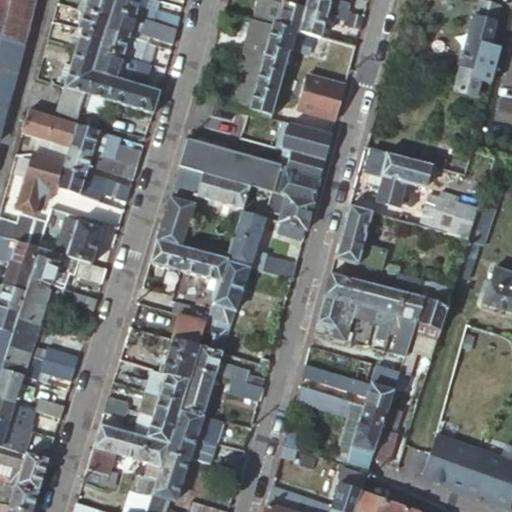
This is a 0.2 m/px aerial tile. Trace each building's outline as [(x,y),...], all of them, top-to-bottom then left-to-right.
[(0,0),(0,20),(24,27),(31,0),(0,0)] [(82,11),(107,19),(110,7),(112,0),(78,0),(76,9),(82,11)] [(112,0),(110,7),(176,28),(179,16),(156,9),(155,11),(136,5),(137,0),(112,0)] [(157,0),(137,0),(136,5),(155,11),(156,9),(157,0)] [(275,0),(256,0),(252,18),(275,24),(281,1),(275,0)] [(304,0),(303,7),(325,13),(343,18),(348,19),(348,17),(360,21),(362,14),(344,10),(346,2),(339,0),(304,0)] [(478,81),(489,83),(495,57),(485,54),(499,3),(487,0),(477,0),(469,29),(468,29),(451,89),(473,95),(478,81)] [(281,1),(275,24),(297,30),(303,7),(281,1)] [(107,19),(104,28),(127,35),(129,30),(172,44),(176,28),(110,7),(107,19)] [(303,7),(297,30),(319,36),(325,13),(303,7)] [(77,27),(81,28),(102,34),(104,28),(107,19),(82,11),(77,27)] [(347,24),(359,27),(360,21),(348,17),(348,19),(343,18),(342,22),(348,23),(347,24)] [(250,40),(244,61),(285,72),(297,30),(275,24),(252,18),(246,39),(250,40)] [(0,39),(20,44),(24,27),(0,20),(0,39)] [(81,28),(75,47),(97,53),(98,48),(102,34),(81,28)] [(102,34),(98,48),(122,55),(140,61),(146,42),(127,35),(104,28),(102,34)] [(0,119),(20,44),(0,39),(0,119)] [(140,61),(149,63),(154,44),(146,42),(140,61)] [(75,47),(69,65),(91,72),(92,70),(97,53),(75,47)] [(97,53),(92,70),(113,76),(115,77),(122,55),(98,48),(97,53)] [(115,77),(142,85),(149,63),(140,61),(122,55),(115,77)] [(238,59),(225,105),(247,111),(248,107),(274,114),(285,72),(244,61),(238,59)] [(55,109),(76,116),(80,105),(83,93),(85,93),(91,72),(69,65),(55,109)] [(91,72),(85,93),(89,94),(105,99),(113,76),(92,70),(91,72)] [(343,83),(305,73),(296,108),(334,118),(343,83)] [(105,99),(151,113),(158,90),(142,85),(115,77),(113,76),(105,99)] [(89,94),(85,93),(83,93),(80,105),(85,106),(89,94)] [(27,108),(20,132),(68,147),(69,145),(75,123),(27,108)] [(330,133),(282,120),(275,146),(283,148),(279,164),(187,138),(178,165),(249,185),(257,187),(268,190),(283,194),(310,202),(330,133)] [(69,145),(136,165),(140,151),(117,145),(119,137),(75,123),(69,145)] [(437,140),(430,163),(464,173),(470,149),(437,140)] [(63,165),(62,168),(83,175),(84,173),(87,165),(132,178),(136,165),(69,145),(68,147),(63,165)] [(422,187),(428,163),(369,147),(362,170),(367,171),(385,176),(382,185),(378,201),(396,205),(402,181),(422,187)] [(63,165),(29,155),(14,205),(32,210),(36,199),(48,190),(54,192),(55,187),(62,168),(63,165)] [(510,160),(496,155),(477,209),(466,239),(466,240),(480,244),(510,160)] [(249,185),(178,165),(175,176),(199,182),(195,196),(242,209),(243,206),(245,197),(249,185)] [(109,195),(125,200),(129,186),(84,173),(83,175),(62,168),(55,187),(106,204),(109,195)] [(385,176),(367,171),(365,181),(382,185),(385,176)] [(199,182),(175,176),(171,189),(195,196),(199,182)] [(257,187),(249,185),(245,197),(253,200),(257,187)] [(278,212),(283,194),(268,190),(263,208),(278,212)] [(466,239),(477,209),(426,193),(417,224),(466,239)] [(303,229),(310,202),(283,194),(278,212),(275,221),(276,221),(303,229)] [(192,204),(168,197),(162,219),(185,226),(192,204)] [(378,213),(346,204),(337,235),(360,242),(367,218),(376,221),(378,213)] [(89,263),(102,222),(66,211),(53,252),(89,263)] [(254,242),(262,217),(249,214),(241,211),(233,236),(254,242)] [(0,223),(0,240),(35,251),(37,247),(43,227),(15,218),(12,227),(0,223)] [(162,219),(155,240),(178,247),(185,226),(162,219)] [(300,239),(303,229),(276,221),(274,232),(300,239)] [(185,226),(178,247),(184,249),(204,255),(224,261),(224,259),(225,259),(232,238),(185,226)] [(360,242),(337,235),(331,257),(354,264),(360,242)] [(254,242),(233,236),(232,238),(225,259),(247,265),(290,277),(294,261),(264,253),(264,252),(252,249),(254,242)] [(0,240),(0,258),(8,261),(1,283),(23,289),(27,277),(35,251),(0,240)] [(155,240),(148,262),(177,271),(184,249),(178,247),(155,240)] [(455,273),(450,287),(463,291),(480,244),(466,240),(455,273)] [(35,251),(27,277),(49,284),(60,287),(64,272),(80,276),(100,283),(104,268),(89,263),(53,252),(37,247),(35,251)] [(184,249),(177,271),(197,277),(204,255),(184,249)] [(217,283),(224,261),(204,255),(197,277),(216,283),(217,283)] [(224,259),(224,261),(217,283),(216,283),(205,317),(203,323),(196,344),(219,351),(247,265),(225,259),(224,259)] [(511,270),(493,264),(480,300),(511,310),(511,270)] [(429,281),(450,287),(455,273),(434,266),(429,281)] [(361,281),(327,272),(311,331),(342,340),(349,316),(353,304),(355,305),(361,281)] [(27,277),(23,289),(21,297),(43,303),(49,284),(27,277)] [(421,297),(443,304),(450,287),(429,281),(418,278),(413,295),(421,297)] [(381,286),(361,281),(355,305),(353,304),(349,316),(371,322),(381,286)] [(1,283),(0,286),(0,306),(16,311),(21,297),(23,289),(1,283)] [(60,287),(49,284),(43,303),(55,307),(58,297),(61,288),(60,287)] [(393,315),(400,292),(381,286),(371,322),(377,324),(373,338),(384,341),(387,332),(393,315)] [(61,288),(58,297),(92,308),(95,298),(61,288)] [(408,336),(421,297),(413,295),(400,292),(393,315),(400,316),(394,335),(388,353),(402,356),(407,341),(408,336)] [(43,303),(21,297),(16,311),(15,317),(36,324),(43,303)] [(445,304),(443,304),(421,297),(408,336),(415,338),(417,332),(435,337),(445,304)] [(179,304),(176,310),(186,313),(188,306),(179,304)] [(0,306),(0,351),(4,352),(6,346),(15,317),(16,311),(0,306)] [(203,323),(205,317),(195,314),(193,320),(203,323)] [(176,315),(168,339),(195,347),(196,344),(203,323),(193,320),(176,315)] [(400,316),(393,315),(387,332),(394,335),(400,316)] [(36,324),(15,317),(6,346),(41,356),(44,346),(30,342),(36,324)] [(58,321),(56,330),(76,337),(77,333),(79,327),(76,326),(70,324),(58,321)] [(77,333),(83,336),(85,329),(79,327),(77,333)] [(432,348),(435,337),(417,332),(415,338),(408,336),(407,341),(416,343),(432,348)] [(168,339),(163,356),(190,364),(195,347),(168,339)] [(408,369),(416,343),(407,341),(402,356),(399,365),(408,369)] [(195,347),(190,364),(212,371),(229,376),(260,385),(262,378),(245,373),(246,369),(216,359),(219,351),(196,344),(195,347)] [(44,346),(41,356),(42,357),(52,360),(74,366),(77,355),(45,345),(45,347),(44,346)] [(4,352),(0,364),(0,367),(21,374),(34,378),(38,369),(42,357),(41,356),(6,346),(4,352)] [(358,360),(337,354),(331,372),(353,379),(358,360)] [(190,364),(163,356),(158,370),(157,371),(185,380),(190,364)] [(265,365),(267,358),(261,356),(259,363),(265,365)] [(42,357),(38,369),(47,373),(52,360),(42,357)] [(47,373),(70,380),(74,366),(52,360),(47,373)] [(368,363),(358,360),(353,379),(363,382),(368,363)] [(394,382),(397,371),(378,365),(372,385),(363,382),(353,379),(302,363),(299,375),(363,395),(361,404),(385,411),(390,394),(394,382)] [(212,371),(190,364),(185,380),(178,401),(176,406),(199,413),(204,398),(212,371)] [(408,368),(408,369),(399,365),(397,371),(394,382),(402,384),(403,385),(408,368)] [(0,367),(0,399),(11,402),(21,374),(0,367)] [(157,371),(158,370),(153,368),(145,391),(178,401),(185,380),(157,371)] [(260,385),(229,376),(225,389),(256,399),(260,385)] [(398,397),(402,384),(394,382),(390,394),(398,397)] [(379,428),(385,411),(361,404),(296,384),(292,399),(346,415),(356,418),(343,461),(366,468),(369,459),(379,428)] [(171,422),(176,406),(178,401),(145,391),(139,412),(171,422)] [(398,397),(390,394),(385,411),(379,428),(394,432),(405,399),(398,397)] [(107,395),(102,412),(122,418),(124,417),(128,405),(127,401),(107,395)] [(215,402),(204,398),(199,413),(211,416),(215,402)] [(0,399),(0,421),(28,430),(34,410),(32,410),(11,403),(11,402),(0,399)] [(34,410),(58,418),(62,406),(36,399),(32,410),(34,410)] [(192,435),(199,413),(176,406),(171,422),(169,428),(192,435)] [(165,442),(169,428),(171,422),(139,412),(132,433),(145,437),(165,442)] [(356,418),(346,415),(332,458),(343,461),(356,418)] [(0,421),(0,445),(21,451),(28,430),(0,421)] [(98,423),(82,477),(102,483),(112,452),(119,429),(98,423)] [(185,456),(192,435),(169,428),(165,442),(162,449),(185,456)] [(369,459),(385,464),(396,433),(394,432),(379,428),(369,459)] [(138,459),(145,437),(132,433),(119,429),(112,452),(138,459)] [(297,434),(283,430),(279,445),(293,449),(297,434)] [(435,434),(419,476),(462,492),(476,449),(435,434)] [(212,441),(192,435),(185,456),(206,462),(212,441)] [(138,459),(157,465),(162,449),(165,442),(145,437),(138,459)] [(0,471),(10,474),(7,482),(12,484),(36,491),(46,459),(21,451),(0,445),(0,471)] [(290,459),(293,449),(279,445),(275,461),(283,463),(284,458),(290,459)] [(147,495),(143,510),(150,511),(161,511),(164,506),(167,498),(171,499),(185,456),(162,449),(157,465),(153,478),(147,495)] [(511,496),(511,462),(476,449),(462,492),(508,509),(511,496)] [(359,491),(364,476),(340,468),(328,507),(311,502),(308,511),(352,511),(359,491)] [(137,473),(131,491),(147,495),(153,478),(137,473)] [(6,503),(30,510),(36,491),(12,484),(6,503)] [(123,511),(141,511),(143,510),(147,495),(131,491),(123,511)] [(374,511),(379,498),(359,491),(352,511),(353,511),(374,511)] [(164,506),(161,511),(224,511),(226,509),(189,498),(184,511),(164,506)] [(395,511),(398,505),(379,498),(374,511),(395,511)] [(0,511),(29,511),(30,510),(6,503),(0,501),(0,511)] [(71,511),(96,511),(97,508),(75,501),(71,511)]
